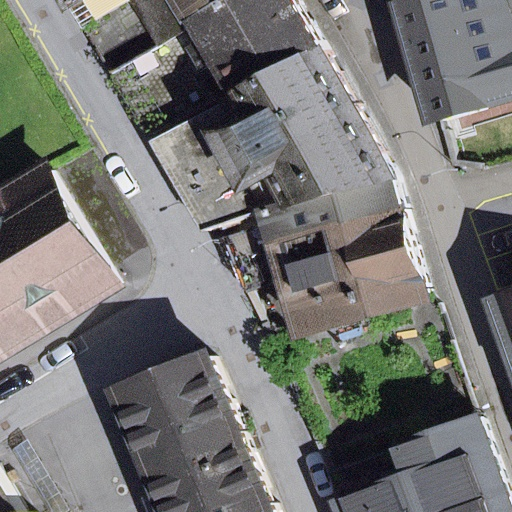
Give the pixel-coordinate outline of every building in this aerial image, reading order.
[(160,0),(85,0),(78,5),(98,40),(160,0)] [(170,46),(203,23),(200,15),(191,0),(177,0),(103,48),(120,76),(170,47),(171,47),(170,46)] [(191,0),(200,15),(203,23),(244,0),(191,0)] [(203,48),(208,52),(215,65),(232,55),(253,93),(255,96),(335,53),(302,0),(244,0),(203,23),(204,24),(219,37),(203,48)] [(511,0),(426,0),(411,5),(444,121),(511,100),(511,0)] [(198,61),(208,52),(203,48),(219,37),(204,24),(203,23),(170,46),(171,47),(170,47),(185,69),(198,61)] [(218,101),(198,61),(185,69),(170,47),(120,76),(156,135),(218,101)] [(246,97),(277,153),(304,203),(305,204),(348,191),(341,178),(391,154),(335,53),(255,96),(253,93),(246,97)] [(277,153),(246,97),(161,143),(213,232),(223,229),(262,217),(281,211),(280,210),(304,203),(277,153)] [(267,237),(285,232),(288,241),(319,234),(319,236),(412,211),(403,177),(391,154),(341,178),(348,191),(305,204),(304,203),(280,210),(281,211),(262,217),(267,236),(267,237)] [(0,205),(0,359),(125,283),(57,171),(0,205)] [(288,254),(312,327),(434,293),(412,211),(319,236),(319,234),(288,241),(291,253),(288,254)] [(267,237),(267,236),(255,239),(252,231),(228,239),(226,244),(241,278),(245,275),(253,295),(275,283),(270,273),(280,270),(279,257),(288,254),(291,253),(288,241),(285,232),(267,237)] [(141,414),(180,511),(283,511),(282,508),(241,409),(220,357),(132,393),(141,414)] [(412,446),(424,478),(439,511),(469,511),(511,496),(511,487),(488,421),(483,419),(412,446)] [(14,452),(50,511),(73,511),(75,511),(32,441),(14,452)] [(412,446),(334,474),(347,507),(424,478),(412,446)] [(0,511),(31,511),(1,463),(0,463),(0,511)] [(439,511),(424,478),(347,507),(349,511),(439,511)] [(511,511),(511,496),(469,511),(511,511)]
